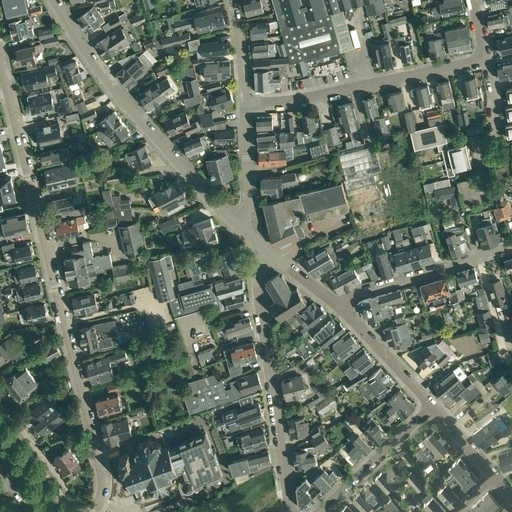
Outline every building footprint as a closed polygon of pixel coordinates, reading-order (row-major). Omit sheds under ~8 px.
[(3,0),(8,17),(17,15),(28,13),(29,16),(42,12),(40,6),(30,9),(27,10),(26,7),(28,6),(26,0),(3,0)] [(108,2),(99,4),(101,11),(110,8),(110,9),(115,7),(114,0),(108,1),(108,2)] [(245,0),(243,0),(248,16),(263,12),(261,4),(266,3),(265,0),(245,0)] [(345,67),(339,48),(330,13),(364,3),(368,16),(385,11),(381,0),(271,0),(288,57),(290,64),(302,61),(307,78),(345,67)] [(428,0),(429,3),(434,2),(436,9),(462,3),(460,0),(428,0)] [(462,3),(436,9),(437,15),(446,14),(463,11),(462,3)] [(195,17),(193,17),(193,20),(208,16),(208,14),(214,12),(215,16),(222,15),(220,6),(194,13),(195,17)] [(91,11),(90,10),(78,18),(81,22),(80,22),(85,29),(86,29),(88,32),(100,24),(104,22),(95,8),(91,11)] [(173,23),(175,31),(197,25),(199,33),(225,26),(222,15),(215,16),(214,12),(208,14),(208,16),(193,20),(193,17),(180,21),(173,23)] [(143,13),(131,18),(134,25),(146,20),(143,13)] [(173,23),(180,21),(178,14),(172,16),(173,23)] [(502,14),(488,16),(487,17),(490,29),(498,27),(498,28),(505,27),(504,24),(509,23),(507,15),(502,16),(502,14)] [(406,15),(388,20),(390,27),(408,22),(406,15)] [(427,15),(415,18),(417,25),(429,23),(427,15)] [(118,16),(110,20),(113,26),(122,22),(118,16)] [(9,23),(14,40),(28,36),(28,35),(33,34),(30,18),(22,20),(22,19),(19,20),(9,23)] [(265,23),(250,25),(252,39),(267,38),(266,33),(270,32),(269,22),(265,23)] [(466,26),(453,28),(457,52),(471,50),(468,33),(467,33),(466,26)] [(120,28),(109,36),(96,45),(101,52),(128,33),(124,27),(121,29),(120,28)] [(457,52),(453,28),(445,30),(446,37),(450,54),(457,52)] [(52,29),(38,32),(40,40),(54,37),(52,29)] [(437,56),(433,35),(431,30),(425,32),(426,36),(427,41),(426,41),(430,58),(437,56)] [(388,42),(388,41),(392,40),(390,31),(384,32),(386,39),(374,42),(375,45),(370,46),(372,59),(377,58),(379,67),(382,66),(391,64),(390,55),(391,55),(390,48),(389,47),(389,42),(388,42)] [(118,50),(122,47),(133,40),(128,33),(101,52),(106,59),(118,50)] [(189,33),(161,41),(163,47),(166,47),(178,43),(191,40),(189,33)] [(433,35),(437,56),(445,55),(442,38),(441,38),(440,33),(433,35)] [(210,40),(210,41),(209,42),(208,40),(207,39),(203,40),(203,41),(203,42),(201,43),(200,43),(202,56),(197,57),(198,59),(212,57),(211,54),(213,54),(221,53),(228,52),(226,39),(225,36),(217,37),(217,40),(215,41),(215,39),(214,38),(210,39),(210,40)] [(57,37),(44,40),(45,47),(59,44),(57,37)] [(153,37),(142,41),(145,48),(156,44),(153,37)] [(404,37),(397,38),(401,61),(413,58),(412,50),(413,50),(413,49),(412,43),(405,44),(404,37)] [(506,39),(497,41),(498,45),(497,46),(498,53),(500,52),(500,54),(511,51),(511,37),(506,38),(506,39)] [(199,45),(199,43),(198,38),(188,41),(190,49),(195,48),(198,47),(199,45)] [(275,56),(273,44),(267,45),(267,42),(252,44),(253,57),(275,56)] [(20,64),(26,63),(28,70),(36,68),(33,53),(36,52),(42,50),(41,45),(35,46),(34,43),(28,44),(29,48),(16,51),(20,64)] [(180,53),(178,43),(166,47),(168,56),(180,53)] [(132,61),(117,74),(129,88),(136,82),(135,81),(147,69),(146,69),(151,65),(143,55),(138,59),(137,58),(133,62),(132,61)] [(288,57),(269,59),(253,60),(254,69),(289,66),(288,57)] [(204,63),(204,71),(205,79),(212,79),(230,78),(229,68),(229,61),(204,63)] [(66,78),(68,83),(68,84),(82,78),(86,77),(84,71),(79,72),(79,71),(75,62),(62,67),(61,63),(56,65),(58,72),(59,74),(61,80),(66,78)] [(511,62),(497,65),(498,73),(511,70),(511,62)] [(174,69),(172,63),(156,69),(158,75),(166,72),(174,69)] [(56,75),(56,72),(54,65),(44,67),(45,69),(22,75),(26,90),(49,85),(47,78),(56,75)] [(255,89),(273,88),(273,87),(280,86),(280,79),(280,77),(286,77),(286,75),(289,74),(288,66),(278,67),(279,70),(272,70),(254,71),(254,80),(255,89)] [(499,80),(511,77),(511,70),(498,73),(499,80)] [(467,100),(481,96),(480,89),(477,89),(475,78),(470,79),(468,77),(464,77),(463,80),(463,81),(466,95),(467,100)] [(174,90),(172,87),(170,84),(167,79),(158,85),(157,83),(139,95),(148,110),(167,98),(165,96),(174,90)] [(196,79),(186,81),(189,96),(199,94),(196,79)] [(219,81),(204,85),(206,92),(221,88),(219,81)] [(449,81),(437,84),(440,98),(442,104),(453,101),(452,95),(449,81)] [(412,96),(416,95),(418,105),(421,104),(422,109),(432,106),(431,102),(433,102),(432,96),(430,97),(427,86),(410,90),(412,96)] [(225,90),(211,95),(213,101),(210,103),(213,110),(216,109),(217,111),(224,108),(224,106),(233,103),(231,97),(229,90),(225,92),(225,90)] [(36,95),(28,97),(29,103),(30,108),(32,114),(40,112),(40,111),(44,111),(45,115),(51,113),(50,111),(52,111),(52,109),(54,108),(50,92),(36,95)] [(402,92),(387,95),(390,111),(405,107),(402,92)] [(67,98),(60,100),(61,107),(58,108),(60,115),(71,112),(67,98)] [(374,98),(362,101),(366,117),(371,115),(373,120),(374,120),(379,139),(388,136),(384,117),(380,118),(379,118),(378,113),(374,98)] [(75,104),(80,114),(88,110),(84,100),(75,104)] [(351,129),(360,127),(357,118),(356,118),(352,103),(344,105),(351,129)] [(351,129),(344,105),(337,107),(339,116),(337,116),(339,122),(341,122),(343,131),(349,129),(351,129)] [(94,108),(80,114),(84,121),(97,116),(94,108)] [(427,113),(428,119),(441,117),(439,110),(427,113)] [(411,111),(402,113),(406,132),(415,130),(411,111)] [(460,113),(463,124),(463,125),(469,124),(467,111),(460,113)] [(66,115),(67,121),(79,119),(78,112),(66,115)] [(107,132),(122,121),(120,119),(114,112),(100,123),(96,126),(100,131),(104,128),(107,132)] [(185,112),(165,121),(171,135),(185,129),(187,134),(198,130),(195,123),(190,125),(190,124),(185,112)] [(307,113),(306,115),(301,116),(304,132),(306,132),(307,137),(312,136),(311,131),(318,129),(316,122),(314,123),(313,113),(311,114),(310,112),(307,113)] [(210,113),(199,117),(202,124),(212,120),(210,113)] [(463,124),(460,113),(453,114),(456,126),(463,124)] [(272,117),(256,118),(257,131),(272,130),(272,117)] [(289,132),(279,134),(280,144),(280,147),(281,146),(293,145),(295,145),(294,132),(292,117),(287,118),(289,132)] [(122,121),(107,132),(107,133),(102,137),(108,146),(114,142),(129,131),(124,124),(122,121)] [(43,125),(44,127),(36,129),(40,145),(62,140),(58,124),(51,125),(51,123),(43,125)] [(208,133),(215,132),(215,143),(226,142),(226,141),(234,141),(234,130),(219,131),(215,131),(215,124),(211,125),(202,127),(202,131),(208,130),(208,133)] [(443,124),(410,132),(414,150),(447,142),(443,124)] [(335,126),(323,129),(326,143),(327,143),(328,146),(339,143),(335,126)] [(280,144),(279,134),(275,134),(275,132),(257,134),(258,149),(276,147),(276,145),(280,144)] [(199,137),(184,143),(189,155),(191,159),(199,156),(197,152),(204,149),(204,148),(209,146),(204,135),(200,137),(199,137)] [(315,141),(307,143),(311,158),(328,153),(324,139),(319,140),(318,138),(314,140),(315,141)] [(95,143),(89,145),(91,154),(97,152),(95,143)] [(438,152),(442,151),(445,162),(469,156),(466,144),(447,149),(446,143),(436,145),(438,152)] [(373,174),(381,172),(374,145),(339,155),(346,180),(372,173),(373,174)] [(130,153),(125,155),(129,165),(134,162),(137,169),(152,164),(145,146),(130,151),(130,153)] [(66,148),(41,153),(43,164),(64,160),(64,158),(68,157),(66,148)] [(286,163),(285,153),(285,150),(284,150),(284,148),(269,149),(269,152),(259,153),(260,158),(256,159),(257,164),(260,164),(260,166),(275,164),(286,163)] [(210,159),(207,160),(213,182),(232,177),(226,155),(225,150),(218,150),(220,157),(216,158),(215,154),(209,155),(210,159)] [(471,167),(469,156),(445,162),(448,177),(454,176),(453,172),(471,167)] [(54,168),(45,170),(50,191),(77,184),(72,164),(54,168)] [(334,170),(337,180),(343,178),(340,168),(334,170)] [(123,183),(121,171),(106,174),(108,186),(123,183)] [(282,198),(282,191),(281,187),(297,184),(295,173),(279,177),(261,178),(262,193),(270,192),(270,198),(273,198),(282,198)] [(389,232),(386,220),(373,174),(372,173),(346,180),(343,181),(357,229),(357,233),(359,237),(360,240),(389,232)] [(0,191),(13,189),(10,177),(0,179),(0,191)] [(458,182),(463,205),(481,202),(481,201),(489,200),(484,177),(476,178),(473,179),(458,182)] [(433,182),(435,189),(450,186),(448,179),(433,182)] [(148,199),(153,207),(183,192),(178,182),(154,194),(155,195),(148,199)] [(317,221),(335,216),(332,205),(346,201),(341,183),(320,188),(301,193),(300,195),(262,203),(265,211),(269,231),(277,248),(292,241),(298,238),(299,240),(305,237),(303,231),(300,225),(297,215),(305,213),(309,212),(311,222),(317,221)] [(453,207),(462,205),(458,186),(435,191),(437,199),(451,196),(453,207)] [(0,204),(16,200),(13,189),(0,191),(0,204)] [(187,199),(183,192),(153,207),(156,214),(158,213),(163,210),(164,212),(165,211),(168,215),(185,205),(183,201),(187,199)] [(61,212),(62,219),(70,217),(85,214),(84,207),(74,209),(71,197),(52,201),(54,214),(61,212)] [(114,208),(115,210),(131,208),(130,200),(120,201),(113,201),(114,208)] [(501,202),(501,207),(504,219),(511,217),(510,214),(511,212),(509,203),(505,201),(501,202)] [(499,221),(504,219),(501,207),(483,212),(485,220),(490,218),(490,216),(495,214),(497,220),(499,221)] [(118,217),(119,226),(132,223),(131,216),(131,208),(115,210),(116,215),(116,217),(118,217)] [(0,227),(27,222),(25,213),(1,219),(2,221),(0,221),(0,227)] [(84,215),(76,217),(60,221),(61,225),(57,226),(59,236),(79,231),(78,230),(84,229),(82,223),(85,222),(84,215)] [(97,222),(99,230),(117,226),(115,217),(97,222)] [(158,224),(161,233),(180,226),(177,217),(158,224)] [(193,227),(182,232),(187,247),(199,243),(200,246),(218,239),(211,218),(192,225),(193,227)] [(27,222),(0,227),(0,239),(6,238),(29,232),(27,222)] [(132,223),(119,226),(126,255),(144,250),(137,222),(132,223)] [(482,247),(491,245),(485,226),(484,226),(482,222),(475,224),(477,228),(476,228),(480,239),(475,241),(477,248),(482,247)] [(492,224),(485,226),(491,245),(498,243),(497,241),(502,240),(499,233),(498,233),(496,228),(494,229),(492,224)] [(417,247),(422,264),(433,260),(428,244),(424,245),(421,235),(424,234),(422,226),(412,229),(417,247)] [(455,226),(444,230),(449,247),(447,250),(448,254),(450,255),(452,254),(452,257),(468,252),(463,234),(460,235),(458,228),(455,226)] [(327,236),(308,246),(310,251),(329,241),(327,236)] [(380,238),(384,251),(391,249),(387,236),(380,238)] [(404,246),(411,267),(422,264),(417,247),(411,249),(409,244),(408,239),(402,241),(404,246)] [(404,246),(402,241),(396,243),(399,253),(395,254),(397,261),(400,270),(411,267),(404,246)] [(66,273),(111,263),(109,254),(92,258),(92,255),(90,242),(82,243),(84,250),(71,252),(73,258),(64,260),(66,268),(66,269),(66,273)] [(341,243),(335,246),(338,251),(344,248),(341,243)] [(14,250),(8,252),(11,263),(17,261),(17,262),(32,258),(32,257),(33,256),(32,252),(31,252),(29,246),(14,250)] [(309,268),(334,254),(329,246),(325,248),(305,260),(309,268)] [(207,270),(235,260),(232,251),(216,257),(216,258),(214,259),(215,261),(205,265),(207,270)] [(386,251),(374,254),(377,263),(376,263),(381,278),(393,274),(388,259),(386,251)] [(334,254),(309,268),(314,277),(334,265),(336,270),(341,267),(339,262),(334,254)] [(168,270),(173,269),(170,255),(148,260),(158,302),(175,298),(168,270)] [(187,263),(191,276),(198,274),(201,273),(199,266),(196,267),(194,260),(187,263)] [(235,260),(207,270),(209,275),(219,272),(220,274),(222,273),(223,275),(239,269),(235,260)] [(96,277),(95,274),(103,272),(102,269),(112,267),(112,265),(111,263),(66,273),(67,277),(68,277),(70,285),(83,283),(84,287),(90,286),(89,281),(97,279),(96,277)] [(19,270),(13,271),(16,283),(22,282),(37,278),(37,277),(38,276),(37,273),(36,272),(34,266),(19,270)] [(136,276),(134,266),(113,270),(115,282),(136,276)] [(334,287),(357,275),(352,266),(330,278),(334,287)] [(456,274),(461,289),(461,290),(462,290),(470,287),(468,284),(478,281),(474,269),(473,269),(467,270),(461,272),(456,274)] [(191,276),(193,281),(195,287),(203,285),(201,279),(200,279),(198,274),(191,276)] [(278,274),(272,277),(266,281),(268,284),(266,285),(276,301),(270,304),(280,320),(292,312),(298,308),(305,303),(296,289),(291,292),(286,283),(282,276),(280,277),(278,274)] [(339,295),(348,289),(361,283),(357,275),(334,287),(338,294),(339,295)] [(433,282),(437,297),(449,293),(448,290),(445,278),(443,279),(442,278),(439,279),(438,281),(433,282)] [(206,308),(215,305),(217,312),(245,303),(244,300),(246,300),(245,292),(243,292),(243,288),(245,288),(244,280),(242,280),(241,279),(224,284),(222,280),(178,293),(183,309),(205,302),(206,308)] [(508,307),(500,280),(488,284),(495,305),(496,305),(497,310),(508,307)] [(437,297),(433,282),(428,283),(427,283),(423,284),(423,285),(421,286),(425,300),(437,297)] [(24,288),(16,290),(19,302),(26,300),(42,296),(41,295),(42,293),(42,291),(40,290),(39,284),(23,288),(24,288)] [(103,287),(105,293),(115,290),(113,284),(103,287)] [(461,289),(456,290),(459,301),(465,299),(462,290),(461,290),(461,289)] [(449,299),(439,303),(441,307),(458,302),(459,301),(456,290),(455,290),(456,292),(450,294),(451,296),(448,296),(449,299)] [(403,300),(400,291),(378,297),(361,302),(362,302),(358,303),(361,313),(381,308),(381,307),(403,300)] [(74,307),(96,301),(94,294),(72,299),(74,307)] [(484,295),(474,297),(478,314),(477,314),(480,328),(492,325),(489,311),(488,311),(484,295)] [(96,301),(74,307),(76,315),(98,309),(96,301)] [(298,308),(292,312),(280,320),(285,326),(291,321),(295,326),(300,323),(300,324),(301,323),(306,329),(325,313),(323,311),(321,307),(318,309),(313,303),(301,312),(298,308)] [(27,309),(22,310),(23,316),(24,316),(25,323),(30,321),(31,322),(47,318),(47,316),(47,314),(47,311),(45,311),(44,304),(33,307),(33,305),(26,307),(27,309)] [(0,310),(0,317),(18,313),(17,307),(0,310)] [(381,308),(361,313),(362,316),(365,315),(366,316),(368,322),(384,317),(384,316),(388,315),(393,313),(391,307),(386,309),(384,309),(384,308),(381,308)] [(403,318),(402,313),(393,315),(394,321),(403,318)] [(232,318),(224,320),(229,337),(252,329),(248,317),(233,322),(232,318)] [(321,329),(316,333),(314,334),(323,346),(330,340),(344,329),(340,323),(337,325),(332,319),(320,329),(321,329)] [(94,326),(79,330),(84,351),(98,348),(99,350),(120,345),(114,320),(93,325),(94,326)] [(406,323),(400,325),(397,326),(384,330),(385,336),(386,340),(387,340),(409,333),(406,324),(406,323)] [(141,328),(126,332),(128,340),(143,335),(141,328)] [(427,331),(420,332),(422,339),(429,337),(427,331)] [(339,363),(343,359),(359,346),(348,332),(333,345),(336,350),(332,353),(339,363)] [(388,346),(389,345),(395,344),(396,348),(412,343),(409,333),(387,340),(388,345),(388,346)] [(483,344),(490,342),(488,333),(481,335),(483,344)] [(288,354),(296,349),(300,355),(300,354),(304,360),(315,352),(303,334),(303,335),(304,337),(300,340),(300,339),(298,341),(298,340),(293,344),(285,349),(288,354)] [(0,364),(14,354),(5,341),(0,344),(0,364)] [(55,343),(40,351),(47,362),(61,354),(55,343)] [(225,350),(227,358),(255,352),(252,343),(230,349),(231,349),(225,350)] [(442,354),(442,353),(438,349),(433,354),(426,347),(414,359),(423,368),(433,359),(435,361),(442,354)] [(363,348),(350,358),(347,361),(357,374),(361,371),(361,372),(374,362),(363,348)] [(23,350),(11,357),(15,364),(28,356),(23,350)] [(210,351),(197,355),(201,368),(205,366),(203,359),(212,357),(210,351)] [(444,351),(442,353),(442,354),(435,361),(440,367),(450,357),(444,351)] [(125,352),(116,354),(108,357),(86,363),(92,383),(114,376),(114,375),(119,374),(117,365),(111,367),(110,364),(127,359),(125,352)] [(242,368),(241,364),(243,365),(246,364),(247,362),(257,360),(256,358),(255,352),(227,358),(226,358),(229,371),(242,368)] [(495,365),(502,363),(499,352),(492,354),(495,365)] [(306,362),(301,365),(305,370),(310,367),(313,372),(319,368),(312,358),(306,362)] [(6,382),(4,384),(17,400),(20,398),(20,399),(29,393),(28,392),(38,384),(25,367),(15,374),(6,381),(6,382)] [(380,368),(367,380),(358,388),(371,402),(393,382),(380,368)] [(511,374),(508,370),(492,382),(502,395),(503,394),(505,396),(511,390),(511,374)] [(463,372),(457,377),(452,371),(433,387),(439,395),(459,379),(461,382),(467,377),(463,372)] [(359,373),(343,383),(348,391),(359,385),(358,383),(367,378),(363,372),(360,374),(359,373)] [(190,392),(183,395),(189,414),(239,397),(239,396),(261,388),(256,373),(237,379),(237,380),(230,382),(232,388),(225,391),(221,380),(209,384),(209,385),(190,392)] [(459,379),(439,395),(444,400),(451,394),(457,401),(467,394),(471,400),(480,393),(472,383),(476,380),(471,374),(467,377),(461,382),(459,379)] [(301,376),(282,381),(287,400),(306,395),(301,376)] [(57,383),(53,377),(43,385),(47,390),(57,383)] [(68,379),(56,388),(61,396),(71,390),(68,379)] [(320,398),(328,392),(320,381),(312,387),(320,398)] [(110,388),(111,392),(109,392),(109,394),(96,398),(100,415),(122,410),(117,393),(119,392),(117,386),(110,388)] [(387,416),(407,398),(399,390),(386,401),(390,405),(383,411),(387,416)] [(337,405),(331,394),(313,403),(320,415),(337,405)] [(50,398),(29,413),(37,423),(35,424),(41,431),(45,435),(53,429),(50,425),(64,413),(63,411),(66,409),(63,406),(60,407),(59,406),(57,407),(50,398)] [(407,398),(387,416),(391,420),(398,414),(402,418),(414,407),(407,398)] [(368,407),(372,413),(386,404),(382,399),(373,405),(372,404),(368,407)] [(258,403),(235,411),(234,409),(221,414),(225,424),(230,422),(261,411),(258,403)] [(368,408),(363,412),(368,418),(373,414),(368,408)] [(261,411),(230,422),(233,429),(241,426),(241,428),(264,420),(261,411)] [(115,417),(117,422),(111,424),(111,422),(102,425),(107,444),(116,442),(116,440),(131,436),(127,420),(122,421),(120,416),(115,417)] [(391,420),(387,416),(383,420),(387,425),(391,420)] [(307,417),(303,418),(288,420),(290,436),(305,435),(309,433),(307,417)] [(370,417),(365,422),(361,427),(364,430),(375,442),(382,437),(380,435),(384,431),(374,420),(374,421),(370,417)] [(361,432),(354,425),(347,418),(343,422),(353,432),(346,439),(348,441),(344,444),(347,447),(346,448),(356,459),(364,452),(364,453),(370,447),(358,435),(361,432)] [(492,420),(474,434),(484,448),(503,433),(492,420)] [(178,471),(177,471),(181,482),(182,482),(184,486),(189,489),(191,488),(194,496),(225,484),(215,457),(216,455),(215,452),(213,451),(203,425),(167,438),(170,449),(178,471)] [(320,433),(317,427),(310,432),(313,438),(320,433)] [(235,438),(238,445),(264,437),(262,429),(240,436),(235,438)] [(419,459),(442,438),(435,430),(422,441),(426,445),(415,454),(419,459)] [(320,433),(313,438),(310,439),(317,451),(328,445),(325,440),(320,433)] [(267,445),(264,437),(238,445),(240,453),(245,451),(245,452),(267,445)] [(230,447),(226,438),(221,440),(224,449),(225,449),(230,447)] [(450,447),(442,438),(419,459),(422,463),(433,454),(437,458),(450,447)] [(177,471),(178,471),(170,449),(169,447),(162,450),(162,449),(161,449),(159,445),(150,441),(139,444),(135,453),(135,455),(129,457),(128,454),(119,457),(125,472),(122,473),(122,474),(122,475),(124,481),(125,481),(125,483),(128,482),(131,489),(133,493),(134,493),(135,496),(136,497),(137,498),(138,498),(139,498),(140,498),(141,497),(142,496),(142,495),(142,494),(142,493),(140,490),(148,488),(149,488),(158,492),(168,489),(168,488),(172,479),(172,478),(171,474),(177,471)] [(233,457),(230,447),(225,449),(228,458),(233,457)] [(314,454),(313,454),(311,447),(304,448),(305,451),(292,453),(295,469),(309,466),(316,465),(314,454)] [(54,458),(64,472),(70,468),(73,472),(80,467),(77,463),(78,462),(69,448),(54,458)] [(511,450),(499,454),(502,463),(511,459),(511,450)] [(248,476),(246,470),(270,463),(267,451),(246,456),(246,457),(229,461),(233,473),(236,482),(248,476)] [(405,452),(400,457),(408,466),(414,461),(405,452)] [(446,479),(446,480),(450,483),(467,467),(460,459),(448,469),(452,474),(446,479)] [(511,469),(511,459),(502,463),(504,471),(511,469)] [(315,479),(323,471),(319,466),(310,473),(315,479)] [(381,472),(375,478),(387,491),(393,485),(395,482),(399,486),(403,482),(400,478),(401,477),(390,466),(383,474),(381,472)] [(469,470),(467,467),(450,483),(454,488),(459,483),(467,491),(476,482),(476,477),(469,470)] [(309,481),(313,485),(322,493),(334,482),(333,481),(337,478),(332,473),(328,476),(324,471),(323,471),(315,479),(313,481),(312,479),(313,478),(309,474),(307,475),(311,480),(309,481)] [(412,472),(405,477),(417,492),(424,486),(412,472)] [(440,472),(433,478),(437,483),(445,477),(440,472)] [(305,478),(296,487),(297,500),(313,485),(309,481),(309,482),(305,478)] [(454,488),(450,483),(446,480),(439,486),(442,488),(437,493),(450,506),(459,497),(452,490),(454,488),(453,488),(454,488)] [(313,485),(297,500),(298,504),(303,510),(305,508),(306,509),(310,505),(309,504),(317,497),(318,498),(322,495),(321,494),(322,493),(313,485)] [(371,485),(368,488),(368,487),(361,494),(359,493),(353,499),(365,511),(371,506),(373,503),(374,504),(376,506),(380,503),(377,500),(379,498),(373,493),(376,490),(371,485)] [(488,492),(482,498),(471,508),(472,510),(469,511),(481,511),(485,508),(482,506),(492,496),(488,492)] [(416,493),(411,498),(418,505),(423,501),(416,493)] [(424,506),(429,511),(443,511),(445,510),(434,497),(431,500),(427,496),(423,500),(427,503),(424,506)] [(485,508),(481,511),(493,511),(501,505),(492,496),(482,506),(485,508)] [(395,511),(399,509),(391,500),(385,506),(390,511),(395,511)] [(411,500),(407,503),(412,509),(416,505),(411,500)]
